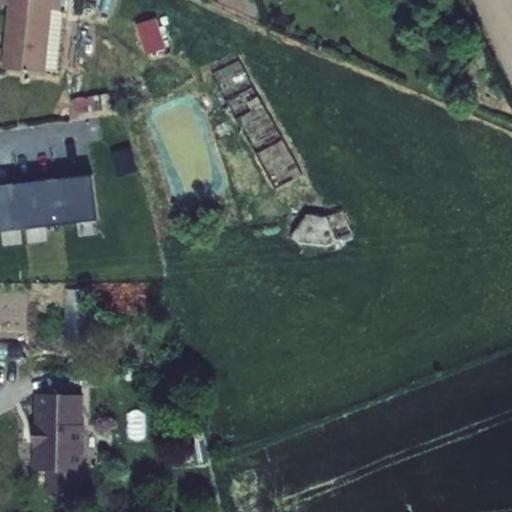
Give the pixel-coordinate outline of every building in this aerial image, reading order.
[(0,0),(0,10),(5,11),(0,74),(41,77),(47,0),(45,0),(0,0)] [(149,52),(171,44),(160,13),(138,21),(149,52)] [(292,234),(293,238),(301,245),(326,248),(336,244),(337,240),(328,217),(308,214),(292,234)] [(75,426),(77,396),(35,394),(34,426),(39,426),(38,446),(33,446),(32,471),(47,472),(46,496),(73,497),(74,473),(78,473),(80,430),(75,426)] [(34,426),(31,426),(30,446),(33,446),(38,446),(39,426),(34,426)]
